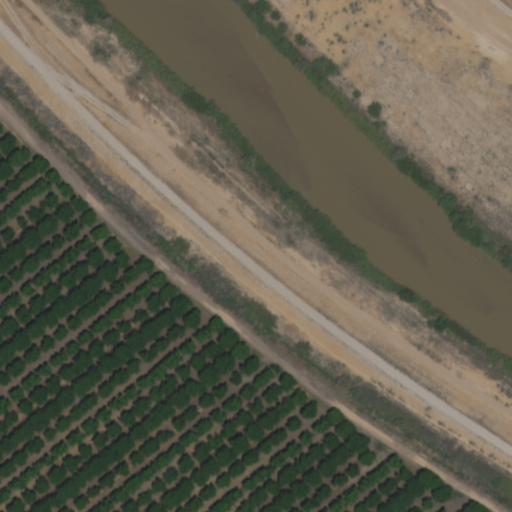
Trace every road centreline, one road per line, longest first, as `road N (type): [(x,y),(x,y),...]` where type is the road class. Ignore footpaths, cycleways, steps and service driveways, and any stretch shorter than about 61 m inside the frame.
road 1 (residential): [(0,23),(109,138),(373,360),(511,449)]
road 2 (track): [(0,98),(109,208),(275,350),(502,511)]
